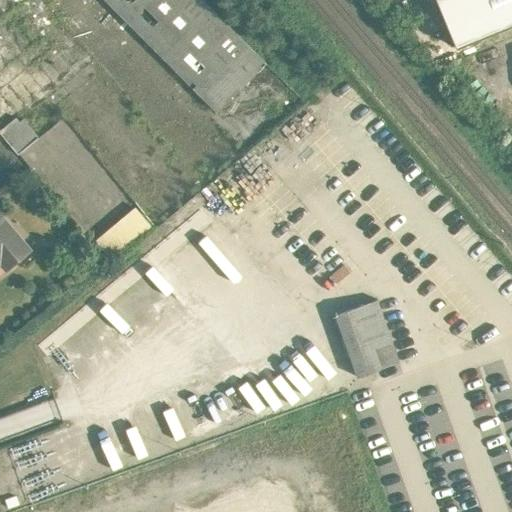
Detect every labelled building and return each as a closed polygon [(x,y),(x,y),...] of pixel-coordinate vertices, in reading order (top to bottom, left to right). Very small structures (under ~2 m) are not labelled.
[(265,62),(201,0),(101,0),(216,112),(265,62)] [(511,0),(467,0),(477,23),(511,9),(511,0)] [(459,11),(426,25),(434,46),(467,33),(459,11)] [(16,118),(0,131),(0,133),(17,154),(38,137),(23,119),(19,122),(16,118)] [(38,137),(17,154),(27,166),(48,149),(38,137)] [(0,215),(0,264),(2,263),(8,270),(30,251),(0,215)] [(399,361),(377,299),(335,314),(357,377),(399,361)] [(485,424),(494,422),(488,402),(477,405),(474,395),(486,391),(479,369),(463,374),(473,412),(480,410),(485,424)] [(503,430),(493,433),(497,453),(508,451),(503,430)] [(197,511),(270,511),(262,489),(197,511)]
